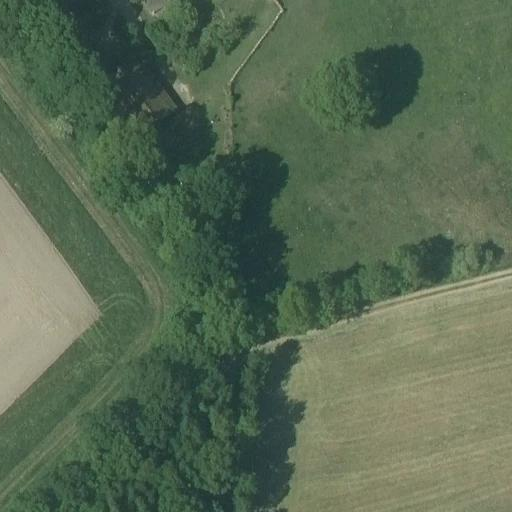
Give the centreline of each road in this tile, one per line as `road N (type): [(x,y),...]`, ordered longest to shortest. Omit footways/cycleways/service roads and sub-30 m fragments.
road 1 (track): [(223,511),(230,367),(241,350),(511,276)]
road 2 (track): [(112,0),(180,99)]
